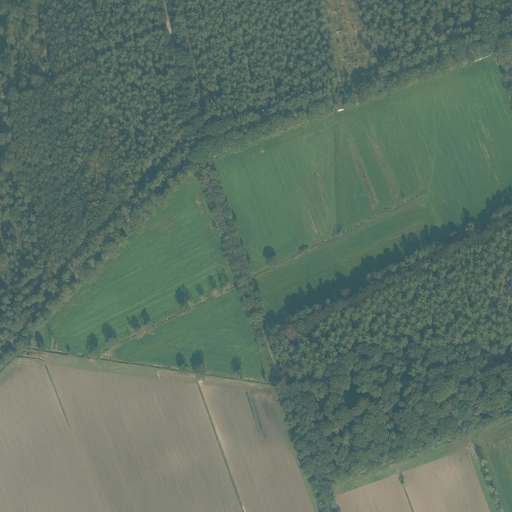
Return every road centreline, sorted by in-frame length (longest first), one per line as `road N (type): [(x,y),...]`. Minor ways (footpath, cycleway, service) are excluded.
road 1 (track): [(329,511),(198,153)]
road 2 (track): [(198,153),(496,43)]
road 3 (track): [(0,356),(198,153)]
road 4 (track): [(511,218),(266,342)]
road 5 (track): [(511,411),(317,479)]
road 6 (track): [(198,153),(163,0)]
